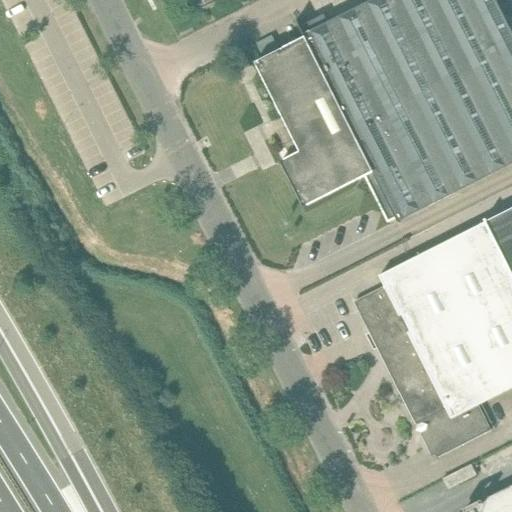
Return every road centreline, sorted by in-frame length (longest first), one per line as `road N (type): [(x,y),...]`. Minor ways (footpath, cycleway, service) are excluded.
road 1 (unclassified): [(363,511),(105,0)]
road 2 (trunk): [(95,511),(0,347)]
road 3 (unknown): [(141,72),(282,0)]
